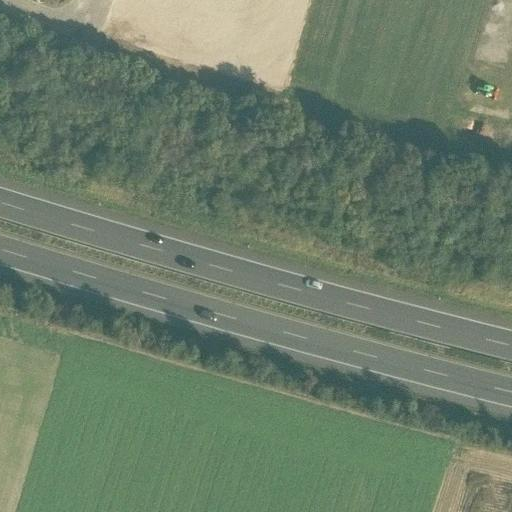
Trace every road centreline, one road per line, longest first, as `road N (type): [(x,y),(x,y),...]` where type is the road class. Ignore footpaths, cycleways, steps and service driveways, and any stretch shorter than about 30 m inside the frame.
road 1 (motorway): [(0,244),(511,387)]
road 2 (motorway): [(511,340),(0,200)]
